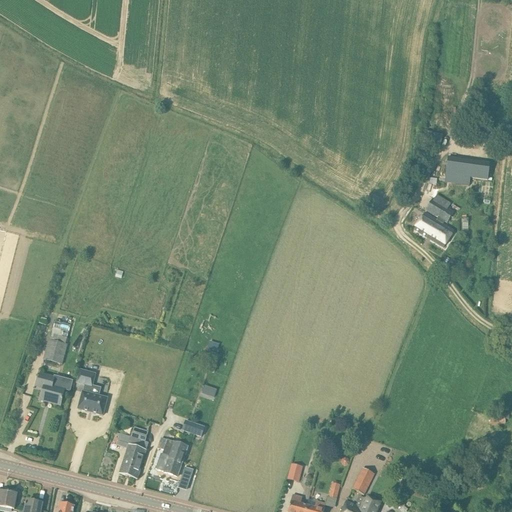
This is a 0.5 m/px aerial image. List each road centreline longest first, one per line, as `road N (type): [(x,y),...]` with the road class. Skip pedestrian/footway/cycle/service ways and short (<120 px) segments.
road 1 (secondary): [(182,511),(0,465)]
road 2 (track): [(511,338),(474,315),(425,253)]
